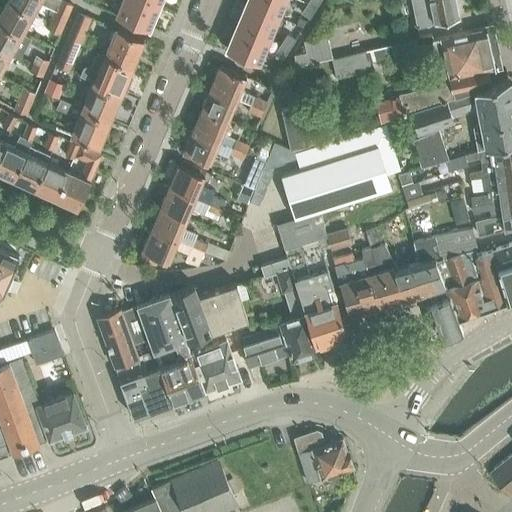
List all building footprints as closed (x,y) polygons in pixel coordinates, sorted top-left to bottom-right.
[(11,0),(5,0),(0,10),(0,19),(22,32),(34,12),(11,0)] [(11,0),(34,12),(39,3),(55,10),(51,20),(64,26),(73,4),(64,0),(11,0)] [(158,3),(150,0),(123,0),(119,12),(149,25),(158,3)] [(246,0),(246,2),(278,16),(284,0),(246,0)] [(460,17),(456,0),(412,0),(418,26),(430,23),(460,17)] [(301,12),(309,17),(316,7),(308,1),(301,12)] [(246,2),(236,25),(269,39),(278,16),(246,2)] [(67,38),(80,43),(84,32),(85,32),(91,17),(78,11),(67,38)] [(0,19),(0,46),(11,53),(18,40),(24,44),(29,36),(22,32),(0,19)] [(60,34),(64,26),(51,20),(47,28),(60,34)] [(236,25),(227,48),(259,61),(269,39),(236,25)] [(116,27),(105,53),(132,65),(143,38),(116,27)] [(381,121),(410,112),(443,101),(476,90),(492,85),(488,69),(494,67),(496,67),(491,47),(487,27),(485,28),(433,40),(434,44),(426,46),(430,63),(438,62),(441,77),(437,78),(438,84),(399,93),(399,95),(378,100),(381,121)] [(490,27),(487,27),(491,47),(496,67),(499,66),(490,27)] [(93,36),(85,32),(84,32),(80,43),(81,43),(88,47),(93,36)] [(287,32),(281,42),(289,48),(296,38),(287,32)] [(331,57),(333,57),(328,35),(303,41),(305,52),(294,54),(296,64),(331,57)] [(69,70),(80,43),(67,38),(56,64),(69,70)] [(393,56),(418,51),(417,42),(416,38),(391,44),(393,56)] [(281,42),(274,52),(283,58),(289,48),(281,42)] [(391,44),(366,50),(369,62),(393,56),(391,44)] [(0,46),(0,71),(11,53),(0,46)] [(105,53),(97,50),(92,60),(83,65),(79,74),(93,80),(93,81),(121,92),(132,65),(105,53)] [(366,50),(333,57),(331,57),(335,76),(370,68),(369,62),(366,50)] [(36,55),(33,62),(46,68),(50,60),(49,60),(36,55)] [(43,76),(46,68),(33,62),(29,70),(43,76)] [(220,65),(211,86),(238,98),(247,76),(220,65)] [(64,84),(51,78),(45,91),(58,97),(64,84)] [(478,104),(481,122),(511,112),(511,79),(492,86),(492,85),(476,90),(443,101),(410,112),(417,132),(437,127),(453,121),(451,112),(478,104)] [(93,81),(82,107),(110,119),(121,92),(93,81)] [(205,101),(202,108),(229,119),(238,98),(211,86),(208,93),(205,101)] [(34,97),(21,92),(14,107),(27,113),(34,97)] [(255,95),(251,103),(263,108),(266,100),(255,95)] [(99,146),(110,119),(82,107),(60,97),(56,107),(78,117),(71,134),(99,146)] [(260,115),(263,108),(251,103),(249,110),(260,115)] [(309,145),(309,144),(301,105),(281,109),(290,147),(290,149),(296,147),(309,145)] [(202,108),(193,129),(220,140),(229,119),(202,108)] [(10,130),(17,117),(9,112),(2,125),(10,130)] [(482,124),(486,147),(511,139),(511,112),(481,122),(482,124)] [(295,217),(277,223),(284,245),(288,256),(302,299),(317,342),(349,333),(344,316),(339,300),(335,287),(321,245),(325,244),(329,243),(326,232),(320,208),(391,188),(387,173),(401,169),(386,122),(309,146),(294,151),(296,157),(299,168),(282,173),(295,217)] [(31,140),(37,127),(28,123),(22,136),(31,140)] [(448,158),(437,127),(417,132),(411,134),(421,166),(448,158)] [(211,162),(220,140),(193,129),(190,136),(186,145),(184,151),(211,162)] [(52,149),(58,136),(50,132),(44,145),(52,149)] [(236,139),(233,146),(246,151),(249,144),(236,139)] [(481,157),(481,161),(511,153),(511,139),(486,147),(479,149),(465,153),(467,161),(481,157)] [(274,140),(263,168),(274,164),(296,157),(294,151),(309,146),(309,145),(296,147),(290,149),(290,147),(274,140)] [(0,153),(0,171),(14,178),(27,151),(6,141),(0,153)] [(73,157),(79,144),(71,141),(65,154),(73,157)] [(79,175),(68,170),(55,197),(78,208),(90,180),(102,154),(82,144),(76,158),(85,162),(79,175)] [(243,159),(246,151),(233,146),(230,154),(243,159)] [(14,178),(35,188),(48,161),(27,151),(14,178)] [(471,178),(481,176),(481,175),(484,174),(511,167),(511,153),(481,161),(483,169),(470,172),(471,178)] [(35,188),(55,197),(68,170),(48,161),(35,188)] [(178,163),(169,185),(196,197),(223,208),(228,196),(202,185),(206,175),(178,163)] [(483,189),(487,189),(487,188),(511,181),(511,167),(484,174),(481,175),(481,176),(483,189)] [(398,175),(403,187),(413,183),(409,171),(398,175)] [(247,175),(243,183),(254,188),(258,179),(247,175)] [(472,206),(489,202),(511,195),(511,181),(487,188),(487,189),(487,193),(472,195),(473,205),(472,206)] [(419,182),(413,183),(403,187),(406,199),(422,194),(419,182)] [(219,216),(223,208),(196,197),(169,185),(160,207),(187,218),(191,209),(205,215),(207,211),(219,216)] [(444,187),(434,190),(437,198),(437,199),(447,196),(444,187)] [(490,209),(491,216),(511,210),(511,195),(489,202),(472,206),(472,211),(490,209)] [(410,211),(429,206),(426,196),(407,201),(410,211)] [(160,207),(151,228),(178,239),(187,218),(160,207)] [(458,210),(454,217),(455,223),(467,220),(464,209),(458,210)] [(511,210),(491,216),(492,225),(487,226),(486,218),(476,221),(479,233),(493,230),(511,225),(511,210)] [(347,226),(326,232),(329,243),(331,249),(335,248),(352,243),(347,226)] [(369,243),(381,239),(377,226),(366,229),(369,243)] [(473,227),(413,241),(418,261),(418,263),(435,259),(440,258),(477,249),(478,249),(473,227)] [(170,260),(178,239),(151,228),(142,249),(140,256),(156,263),(159,256),(170,260)] [(194,236),(191,244),(204,250),(208,242),(194,236)] [(371,247),(362,250),(364,257),(366,263),(378,306),(392,302),(382,269),(385,268),(380,248),(387,246),(386,243),(371,247)] [(198,266),(204,250),(191,244),(185,260),(198,266)] [(511,244),(493,251),(499,268),(511,263),(511,244)] [(0,293),(1,294),(7,279),(4,278),(9,268),(12,269),(19,254),(0,245),(0,293)] [(387,246),(380,248),(385,268),(382,269),(392,302),(404,298),(423,292),(427,291),(441,337),(464,329),(449,284),(440,258),(435,259),(418,263),(418,261),(412,262),(398,265),(387,246)] [(477,249),(440,258),(449,284),(461,319),(461,320),(509,301),(504,284),(499,268),(493,251),(477,256),(477,249)] [(353,252),(345,254),(352,278),(355,277),(365,310),(378,306),(366,263),(364,257),(355,259),(353,252)] [(337,257),(333,258),(335,264),(339,278),(348,315),(365,310),(355,277),(352,278),(345,254),(337,257)] [(288,256),(261,264),(264,275),(277,271),(283,291),(284,290),(292,317),(279,321),(280,324),(280,325),(289,351),(291,350),(293,358),(319,351),(317,343),(317,342),(302,299),(288,256)] [(511,263),(499,268),(504,284),(509,301),(511,299),(511,263)] [(237,282),(198,294),(211,333),(216,331),(248,318),(237,282)] [(172,292),(189,340),(211,333),(198,294),(195,284),(172,292)] [(158,362),(159,364),(159,363),(161,369),(163,368),(175,400),(204,389),(190,351),(188,346),(187,341),(170,293),(138,304),(150,336),(149,336),(158,362)] [(133,341),(149,336),(150,336),(138,304),(122,309),(122,307),(103,313),(102,316),(105,327),(103,328),(115,363),(138,355),(133,341)] [(280,325),(241,338),(250,364),(289,351),(280,325)] [(55,330),(27,339),(31,351),(60,341),(55,330)] [(220,341),(216,331),(211,333),(189,340),(187,341),(188,346),(190,351),(204,389),(241,376),(228,338),(220,341)] [(323,341),(317,343),(349,333),(323,341)] [(290,351),(288,352),(290,352),(292,360),(301,357),(293,359),(290,351)] [(288,352),(249,364),(250,365),(288,352)] [(48,439),(49,439),(48,435),(36,403),(39,402),(22,355),(8,360),(9,360),(0,363),(0,455),(5,454),(13,451),(13,452),(20,449),(23,448),(24,448),(39,442),(38,441),(48,438),(48,439)] [(134,415),(175,400),(163,368),(161,369),(159,363),(159,364),(143,369),(138,355),(115,363),(120,377),(134,415)] [(74,389),(39,402),(36,403),(48,435),(49,439),(50,439),(54,438),(53,437),(66,433),(66,434),(72,432),(72,431),(83,427),(87,426),(87,425),(86,422),(74,389)] [(353,467),(354,467),(348,450),(347,450),(343,437),(326,443),(322,431),(317,428),(293,436),(296,443),(308,482),(323,477),(333,474),(344,470),(353,467)] [(218,459),(172,478),(187,511),(186,511),(220,511),(237,505),(218,459)] [(132,494),(126,486),(115,494),(121,502),(132,494)]
